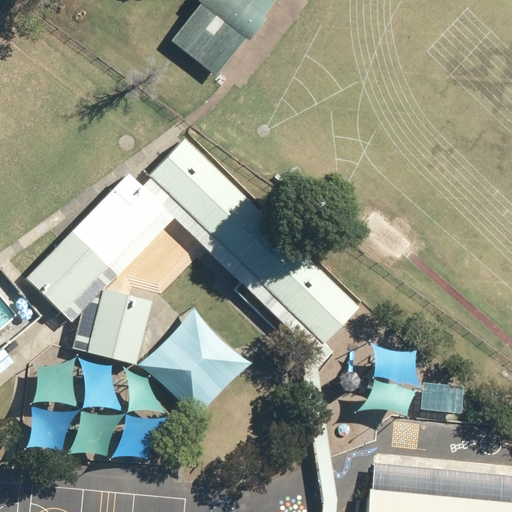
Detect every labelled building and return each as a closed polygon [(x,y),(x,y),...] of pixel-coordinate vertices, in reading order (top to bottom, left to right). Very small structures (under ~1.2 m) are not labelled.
[(277,0),(203,0),(170,43),(216,76),(277,0)] [(128,175),(27,280),(72,323),(174,218),(314,353),(360,306),(185,139),(139,185),(128,175)] [(378,215),(365,231),(387,251),(389,249),(401,260),(413,247),(378,215)] [(467,386),(419,383),(418,415),(465,418),(467,386)] [(511,511),(511,510),(365,494),(362,511),(511,511)]
